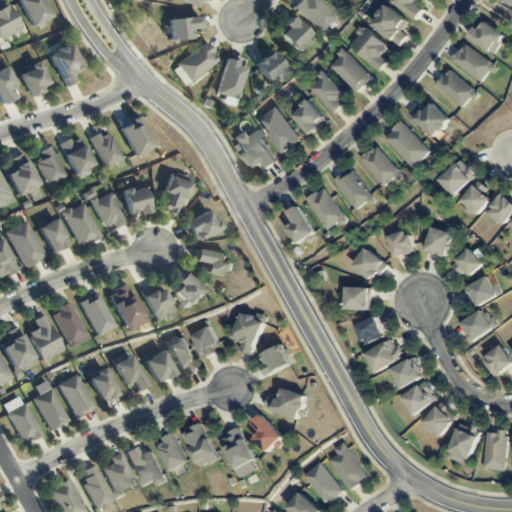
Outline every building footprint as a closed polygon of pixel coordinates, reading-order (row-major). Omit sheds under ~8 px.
[(17,0),(30,27),(49,18),(40,0),(17,0)] [(177,0),(198,10),(202,0),(177,0)] [(300,0),(293,8),(319,32),(333,15),(316,0),(300,0)] [(421,7),(424,0),(396,0),(394,5),(421,19),(426,10),(421,7)] [(0,39),(20,29),(7,4),(0,7),(0,39)] [(372,25),(401,47),(409,36),(403,32),(410,23),(388,5),(372,25)] [(199,29),(199,17),(168,19),(169,41),(192,40),(191,29),(199,29)] [(277,34),(295,51),(310,35),(292,19),(277,34)] [(496,54),(507,35),(485,23),(481,30),(477,27),(470,40),(496,54)] [(382,57),(389,49),(366,27),(350,45),(380,72),(388,63),(382,57)] [(170,68),(182,86),(217,61),(204,44),(170,68)] [(71,75),(80,70),(69,45),(46,55),(61,88),(74,82),(71,75)] [(454,65),(485,82),(495,63),(464,46),(454,65)] [(284,70),(271,51),(253,64),(267,83),(284,70)] [(373,78),(346,51),(330,67),(358,94),(373,78)] [(217,95),(224,97),(223,104),(236,107),(244,65),(223,61),(217,95)] [(46,85),(38,65),(18,73),(29,98),(42,93),(39,87),(46,85)] [(7,90),(14,86),(6,68),(0,70),(0,105),(12,100),(7,90)] [(478,93),(451,70),(437,87),(464,109),(478,93)] [(334,114),(343,105),(339,100),(345,95),(325,73),(309,87),(334,114)] [(311,136),(321,128),(319,126),(326,120),(309,100),(292,114),(311,136)] [(408,114),(434,139),(451,121),(433,104),(426,112),(417,104),(408,114)] [(259,119),(279,155),(300,143),(280,107),(259,119)] [(118,127),(132,157),(152,147),(137,118),(118,127)] [(431,152),(403,122),(385,139),(414,169),(431,152)] [(267,170),(277,164),(256,130),(244,137),(241,132),(232,138),(253,170),(263,164),(267,170)] [(103,169),(122,159),(108,134),(100,138),(97,133),(87,139),(103,169)] [(74,181),(88,176),(85,169),(91,166),(79,138),(70,142),(69,139),(59,143),(74,181)] [(64,178),(50,146),(37,152),(40,159),(34,161),(45,186),(64,178)] [(403,174),(377,146),(361,161),(387,188),(403,174)] [(37,185),(21,153),(9,159),(15,170),(5,175),(16,197),(26,192),(31,201),(39,198),(33,187),(37,185)] [(453,197),(477,176),(463,160),(439,181),(453,197)] [(376,199),(353,169),(336,182),(359,212),(376,199)] [(0,205),(10,202),(0,176),(0,205)] [(177,216),(188,184),(169,176),(157,208),(177,216)] [(494,198),(478,183),(462,201),(478,215),(494,198)] [(149,211),(141,186),(121,192),(129,217),(149,211)] [(308,199),(328,233),(347,221),(328,188),(308,199)] [(108,193),(96,200),(90,189),(83,193),(101,229),(111,224),(113,229),(124,224),(108,193)] [(487,214),(505,228),(511,218),(511,201),(502,194),(487,214)] [(77,248),(99,237),(81,203),(60,214),(77,248)] [(298,245),(316,233),(299,207),(289,213),(295,224),(287,228),(298,245)] [(193,241),(217,231),(209,211),(185,221),(193,241)] [(68,247),(55,220),(37,228),(50,255),(68,247)] [(44,258),(25,221),(3,232),(22,269),(44,258)] [(426,253),(448,258),(454,233),(432,228),(426,253)] [(416,252),(410,231),(390,237),(396,258),(416,252)] [(0,277),(15,271),(0,238),(0,277)] [(390,266),(368,248),(353,266),(376,284),(390,266)] [(233,264),(226,262),(227,256),(195,249),(193,262),(204,264),(202,274),(223,278),(224,271),(232,273),(233,264)] [(453,264),(464,280),(484,266),(473,249),(453,264)] [(170,291),(191,310),(205,294),(185,275),(170,291)] [(469,287),(479,307),(500,296),(489,276),(469,287)] [(107,294),(125,333),(144,324),(126,285),(107,294)] [(162,289),(154,294),(150,286),(138,291),(154,323),(174,314),(162,289)] [(372,288),(345,288),(345,310),(371,311),(372,288)] [(113,328),(98,294),(78,302),(93,337),(113,328)] [(87,340),(70,304),(50,313),(67,350),(87,340)] [(461,325),(473,344),(495,329),(483,310),(461,325)] [(241,351),(253,356),(266,322),(243,313),(233,340),(243,344),(241,351)] [(31,321),(35,329),(26,333),(39,362),(61,351),(43,315),(31,321)] [(357,324),(363,346),(385,339),(379,318),(357,324)] [(215,347),(219,346),(209,321),(191,328),(204,360),(218,354),(215,347)] [(0,346),(9,370),(32,361),(18,326),(4,332),(7,341),(0,343),(0,346)] [(185,367),(189,374),(200,368),(183,338),(166,347),(179,371),(185,367)] [(377,374),(407,356),(401,347),(397,349),(392,340),(366,355),(377,374)] [(260,357),(270,377),(293,365),(283,346),(260,357)] [(485,359),(499,377),(511,366),(511,358),(502,346),(485,359)] [(173,375),(162,352),(143,361),(154,384),(173,375)] [(131,385),(135,392),(146,386),(129,356),(112,365),(125,388),(131,385)] [(0,383),(10,378),(0,358),(0,383)] [(400,390),(423,380),(414,359),(391,370),(400,390)] [(116,397),(104,370),(87,377),(100,405),(116,397)] [(71,418),(91,410),(76,376),(56,384),(71,418)] [(31,399),(48,431),(67,421),(45,381),(33,387),(37,396),(31,399)] [(414,417),(438,403),(426,383),(402,397),(414,417)] [(277,399),(270,396),(266,409),(300,421),(309,397),(281,387),(277,399)] [(40,435),(19,396),(0,406),(21,445),(40,435)] [(443,438),(459,415),(440,403),(425,426),(443,438)] [(285,439),(262,415),(253,424),(260,431),(253,437),(269,454),(285,439)] [(183,434),(200,469),(219,460),(203,424),(183,434)] [(462,424),(448,458),(468,467),(482,432),(462,424)] [(260,470),(241,429),(222,438),(241,479),(260,470)] [(487,431),(485,470),(506,471),(509,433),(487,431)] [(188,463),(175,435),(156,444),(169,472),(188,463)] [(339,455),(331,461),(352,491),(370,478),(346,443),(336,450),(339,455)] [(151,449),(138,455),(135,447),(125,452),(141,488),(155,482),(157,487),(167,483),(151,449)] [(110,464),(100,469),(115,499),(137,488),(119,453),(108,458),(110,464)] [(345,492),(322,463),(305,476),(328,505),(345,492)] [(96,511),(112,503),(93,465),(77,473),(96,511)] [(81,511),(69,481),(47,490),(55,511),(81,511)] [(323,511),(324,511),(301,493),(288,509),(292,511),(323,511)]
